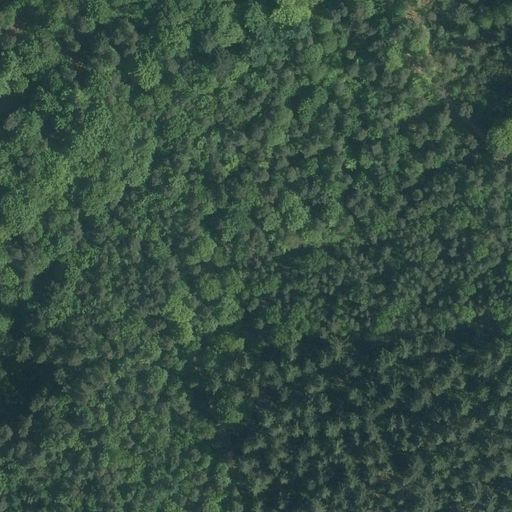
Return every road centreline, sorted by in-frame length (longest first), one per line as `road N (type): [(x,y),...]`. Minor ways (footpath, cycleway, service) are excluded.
road 1 (track): [(181,290),(189,239),(216,188),(268,119),(319,73),(321,21),(394,42),(511,140)]
road 2 (track): [(241,511),(200,356)]
